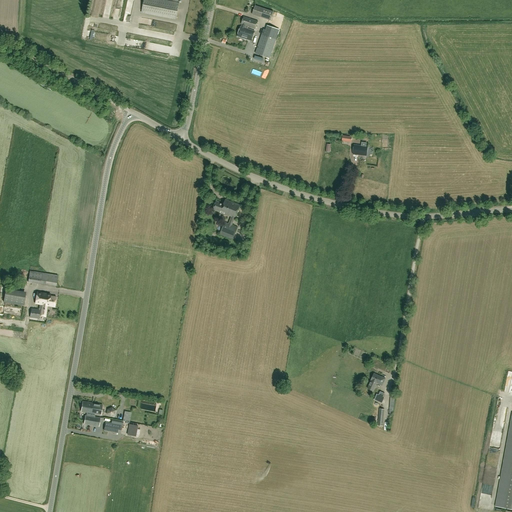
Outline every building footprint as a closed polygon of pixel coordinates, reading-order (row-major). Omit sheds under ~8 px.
[(118,19),(121,0),(114,0),(112,18),(118,19)] [(179,3),(164,0),(144,0),(141,13),(175,21),(179,3)] [(273,12),(257,7),(255,6),(252,14),(256,15),(270,20),(273,12)] [(242,24),(248,26),(256,29),(258,21),(244,16),(241,24),(242,24)] [(247,28),(248,26),(242,24),(241,27),(240,26),(237,36),(252,41),(255,31),(247,28)] [(270,58),(276,39),(279,29),(265,25),(262,34),(256,53),(270,58)] [(367,146),(361,146),(354,145),(353,154),(366,156),(367,146)] [(213,209),(222,213),(235,218),(240,205),(225,199),(223,204),(216,201),(213,209)] [(222,226),(219,234),(233,240),(238,227),(224,222),(222,226)] [(58,275),(42,273),(30,271),(28,281),(44,284),(44,283),(56,285),(58,275)] [(50,294),(37,292),(35,303),(39,304),(38,309),(31,308),(30,317),(39,319),(39,316),(45,317),(46,309),(47,306),(54,307),(56,297),(50,296),(50,294)] [(25,296),(5,293),(3,302),(24,305),(25,296)] [(384,378),(381,377),(374,374),(371,380),(368,389),(373,391),(377,382),(379,383),(382,385),(384,380),(383,380),(384,378)] [(102,405),(91,403),(83,401),(81,411),(100,415),(102,405)] [(123,420),(130,422),(132,412),(124,411),(123,420)] [(138,423),(140,413),(132,411),(132,412),(130,422),(138,423)] [(511,414),(495,506),(511,509),(511,414)] [(100,418),(85,415),(84,424),(99,427),(100,418)] [(106,423),(105,430),(115,432),(115,430),(118,431),(119,425),(116,424),(117,422),(112,422),(111,423),(106,423)]
